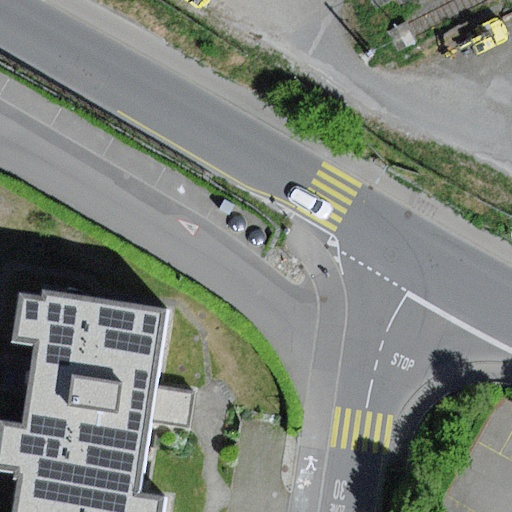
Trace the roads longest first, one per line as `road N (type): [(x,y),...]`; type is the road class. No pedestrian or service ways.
road 1 (tertiary): [(0,6),(425,259)]
road 2 (residential): [(425,259),(376,359),(349,511)]
